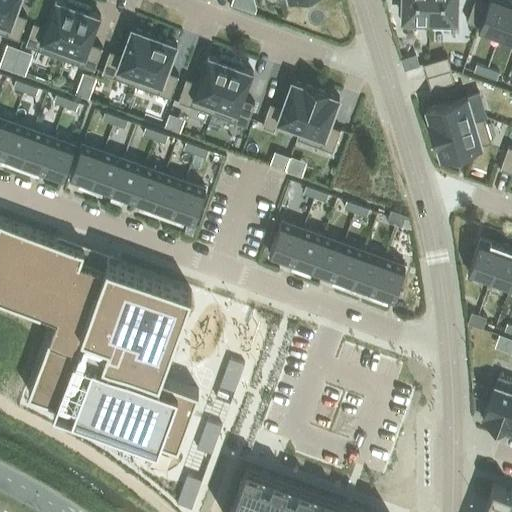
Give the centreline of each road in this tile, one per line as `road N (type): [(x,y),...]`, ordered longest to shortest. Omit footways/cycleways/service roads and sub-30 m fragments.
road 1 (residential): [(0,187),(448,351)]
road 2 (residential): [(172,0),(385,77)]
road 3 (residential): [(448,351),(415,176)]
